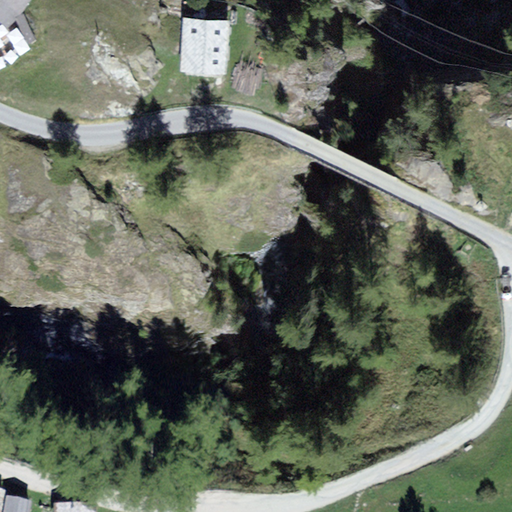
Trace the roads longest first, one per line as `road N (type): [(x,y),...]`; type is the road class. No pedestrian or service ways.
road 1 (track): [(240,511),(361,485),(472,428),(509,377),(511,350)]
road 2 (unclassified): [(279,131),(224,115),(72,134),(0,114)]
road 3 (track): [(0,453),(239,511)]
road 4 (unclassified): [(511,245),(379,180)]
